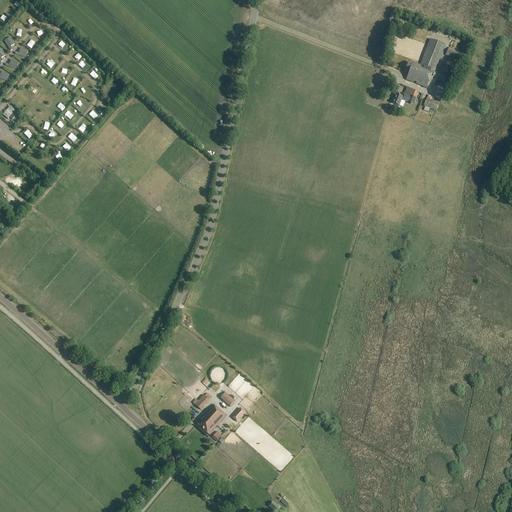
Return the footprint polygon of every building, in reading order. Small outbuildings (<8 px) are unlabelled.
[(15,44),(10,37),(4,41),(10,51),(12,50),(10,47),(15,44)] [(432,77),(445,46),(430,39),(420,65),(414,63),(413,65),(408,62),(405,71),(409,73),(407,80),(426,88),(431,76),(432,77)] [(447,47),(444,56),(458,61),(461,52),(447,47)] [(28,51),(20,49),(19,53),(16,52),(15,54),(26,58),(28,51)] [(18,63),(11,60),(9,65),(6,64),(5,66),(16,70),(18,63)] [(436,80),(443,82),(446,68),(439,66),(436,80)] [(9,74),(1,72),(0,75),(0,79),(7,81),(9,74)] [(391,103),(398,105),(400,100),(413,105),(416,98),(418,92),(412,89),(410,96),(403,93),(402,96),(395,94),(391,103)] [(439,103),(433,101),(434,97),(428,95),(427,98),(424,106),(436,111),(439,103)] [(12,120),(17,114),(14,112),(15,111),(10,107),(3,115),(8,119),(9,118),(12,120)] [(0,216),(6,221),(8,218),(0,211),(0,216)] [(230,407),(235,401),(225,393),(220,398),(230,407)] [(200,410),(209,400),(203,395),(195,405),(200,410)] [(209,435),(226,416),(214,405),(197,424),(209,435)] [(237,422),(243,415),(238,411),(232,418),(237,422)] [(275,511),(277,511),(281,508),(273,502),(269,507),(275,511)]
